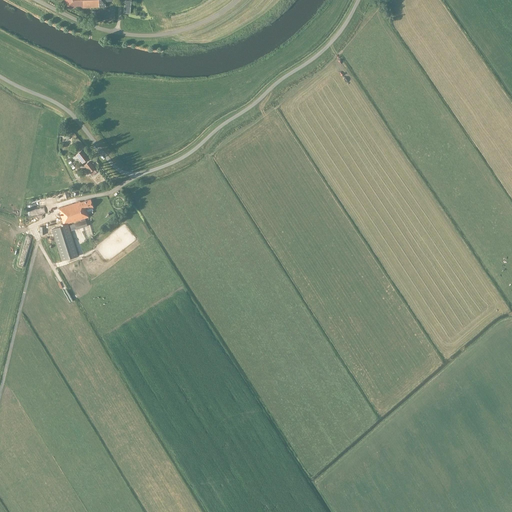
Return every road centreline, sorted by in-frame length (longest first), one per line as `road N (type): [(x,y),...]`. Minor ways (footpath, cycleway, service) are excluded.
road 1 (unclassified): [(0,77),(63,108),(110,164),(139,174),(188,154),(311,60),(358,0)]
road 2 (unclassified): [(32,0),(138,36),(191,28),(238,0)]
